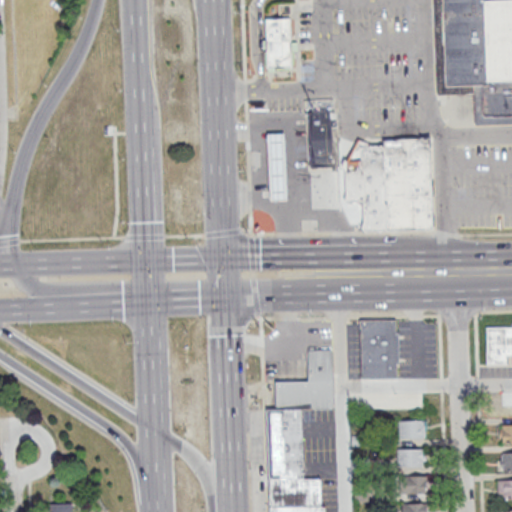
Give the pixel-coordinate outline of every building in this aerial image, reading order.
[(511,0),(511,123),(475,124),(474,93),(437,94),(433,0),(511,0)] [(291,18),(265,18),(266,70),(292,70),(291,18)] [(330,110),(333,167),(311,168),(308,112),(330,110)] [(267,134),(284,133),(288,202),(270,203),(267,134)] [(432,229),(430,139),(382,140),(382,143),(354,143),(354,159),(344,159),(345,201),(361,201),(362,230),(432,229)] [(253,150),(253,166),(288,166),(288,150),(253,150)] [(301,225),(318,225),(318,189),(301,189),(301,225)] [(359,318),(396,318),(396,378),(360,378),(359,318)] [(511,327),(487,327),(487,362),(505,362),(505,355),(511,355),(511,327)] [(276,409),(275,381),(309,380),(308,350),(330,349),(331,407),(301,408),(276,409)] [(511,396),(500,396),(500,413),(511,413),(511,396)] [(269,479),(267,409),(276,409),(301,408),(303,478),(269,479)] [(425,420),(398,420),(398,438),(425,438),(425,420)] [(511,424),(499,425),(499,442),(511,441),(511,424)] [(398,466),(423,466),(423,449),(398,449),(398,466)] [(511,452),(499,452),(499,470),(511,469),(511,452)] [(427,476),(401,476),(401,494),(427,494),(427,476)] [(269,511),(269,479),(303,478),(320,477),(320,505),(324,505),(324,511),(269,511)] [(497,497),(511,497),(511,479),(497,480),(497,497)] [(73,511),(73,503),(49,503),(48,511),(73,511)]
